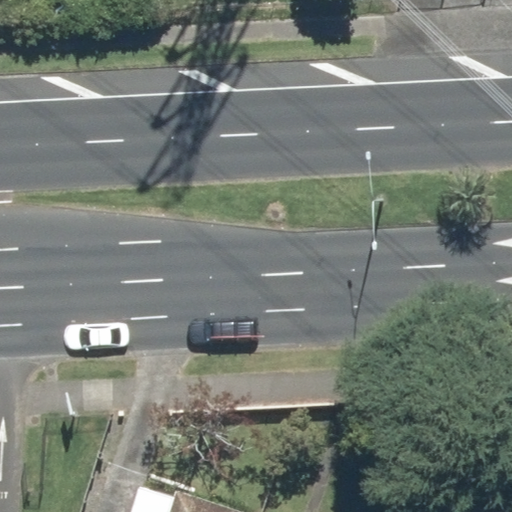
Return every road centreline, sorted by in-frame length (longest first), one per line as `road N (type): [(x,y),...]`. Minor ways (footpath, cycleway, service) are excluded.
road 1 (primary): [(0,138),(511,115)]
road 2 (primary): [(511,253),(12,279)]
road 3 (residential): [(4,511),(12,279)]
